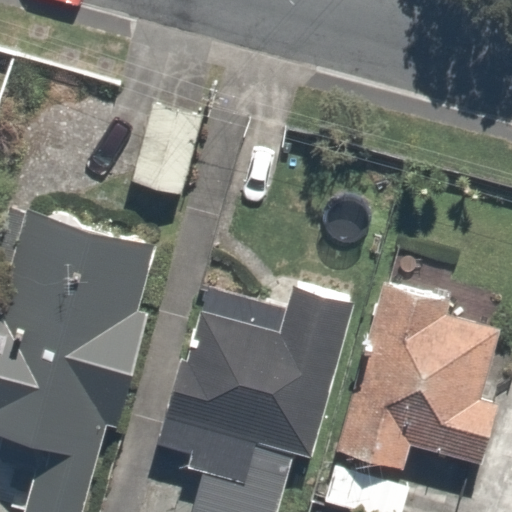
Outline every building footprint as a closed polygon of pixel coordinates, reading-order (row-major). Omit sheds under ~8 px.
[(181,186),(204,100),(153,87),(130,172),(181,186)] [(45,511),(74,511),(149,226),(9,189),(0,224),(0,423),(33,432),(14,504),(45,511)] [(448,283),(370,267),(335,439),(408,453),(412,433),(475,446),(503,312),(444,301),(448,283)] [(309,451),(354,288),(292,271),(278,321),(187,296),(145,445),(204,461),(189,511),(271,511),(290,446),(309,451)] [(404,511),(414,466),(330,449),(320,500),(381,511),(404,511)]
